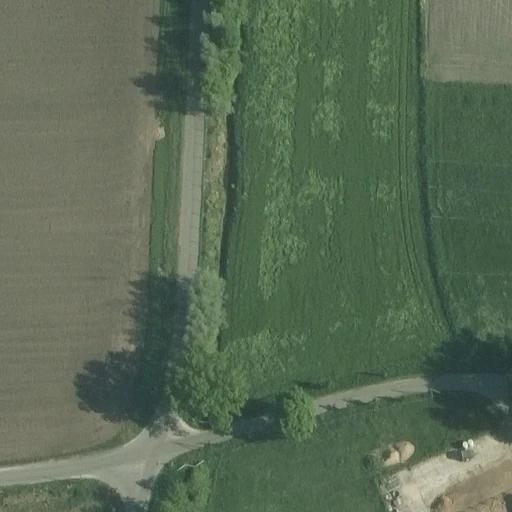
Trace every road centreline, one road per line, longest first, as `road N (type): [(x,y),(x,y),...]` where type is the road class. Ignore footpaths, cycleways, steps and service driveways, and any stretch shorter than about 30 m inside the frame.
road 1 (unclassified): [(202,0),(187,306),(179,382),(156,457)]
road 2 (unclassified): [(156,457),(343,397),(429,383),(511,384)]
road 3 (unclassified): [(0,479),(156,457)]
